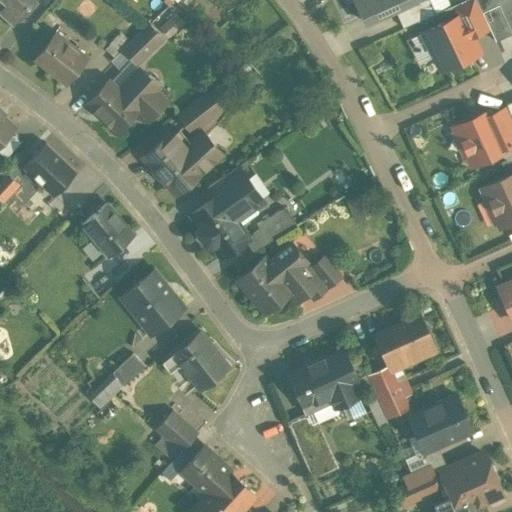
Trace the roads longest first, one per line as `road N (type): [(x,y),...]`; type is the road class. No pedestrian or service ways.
road 1 (residential): [(0,76),(128,190),(254,351)]
road 2 (residential): [(254,351),(434,270)]
road 3 (residential): [(447,280),(511,428)]
road 4 (residential): [(285,0),(366,135)]
road 5 (residential): [(366,135),(434,270)]
road 6 (residential): [(500,76),(366,135)]
